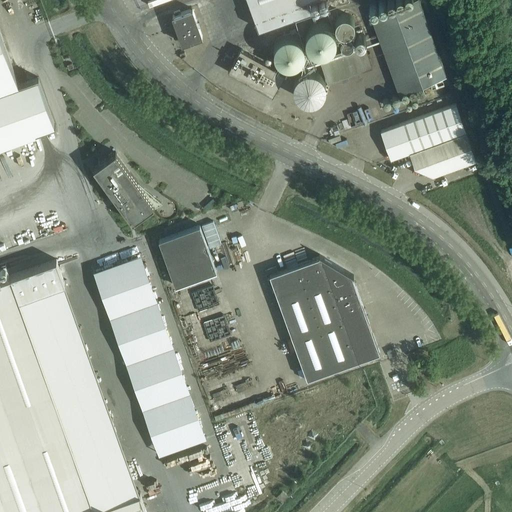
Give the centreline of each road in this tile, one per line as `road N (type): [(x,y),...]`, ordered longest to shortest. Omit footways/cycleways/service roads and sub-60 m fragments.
road 1 (unclassified): [(511,334),(476,274),(432,230),(198,104),(150,61),(108,0)]
road 2 (unknown): [(113,9),(75,15),(41,38),(94,211),(84,249)]
road 3 (unclassified): [(327,511),(438,403),(511,372)]
